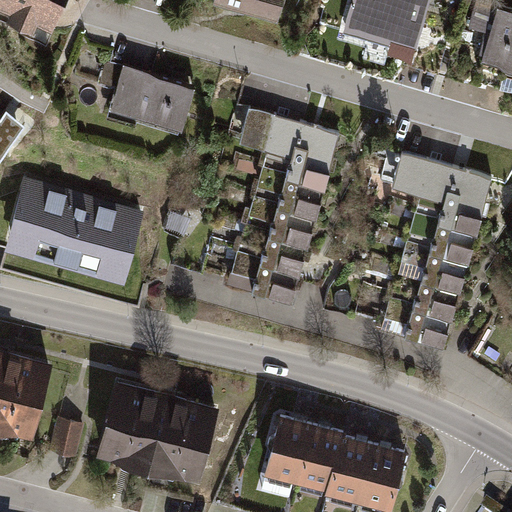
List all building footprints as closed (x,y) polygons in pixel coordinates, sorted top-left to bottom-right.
[(51,28),(64,0),(0,0),(0,3),(9,8),(6,15),(33,28),(37,21),(51,28)] [(222,0),(278,17),(283,0),(222,0)] [(392,36),(417,43),(429,0),(352,0),(344,27),(390,41),(392,36)] [(511,6),(499,2),(498,0),(476,0),(470,24),(485,29),(478,52),(483,53),(480,63),(511,72),(511,6)] [(137,118),(181,131),(195,82),(124,61),(123,64),(106,59),(101,77),(117,82),(108,112),(136,120),(137,118)] [(291,295),(339,130),(249,104),(240,136),(268,144),(229,277),(291,295)] [(0,151),(24,120),(6,106),(0,112),(0,151)] [(445,341),(493,174),(402,148),(393,179),(422,188),(383,323),(445,341)] [(124,276),(144,206),(24,172),(4,241),(124,276)] [(0,427),(34,436),(54,360),(0,345),(0,427)] [(200,479),(220,403),(117,376),(97,452),(200,479)] [(347,432),(348,428),(280,411),(264,471),(327,488),(334,459),(339,460),(347,432)] [(50,447),(76,454),(85,421),(58,414),(50,447)] [(392,508),(408,448),(347,432),(339,460),(334,459),(327,488),(326,490),(392,508)]
